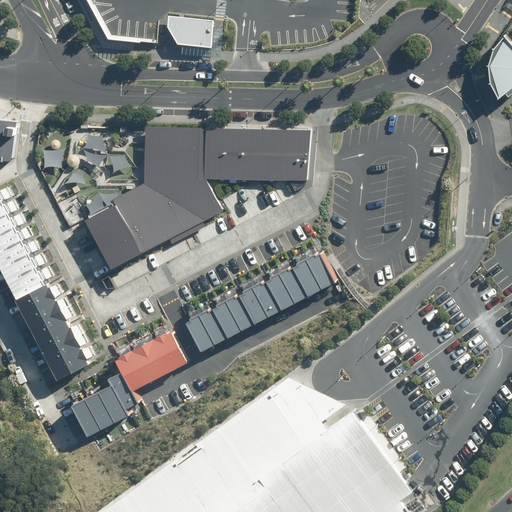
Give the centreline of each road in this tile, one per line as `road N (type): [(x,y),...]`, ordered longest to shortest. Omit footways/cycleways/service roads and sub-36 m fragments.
road 1 (residential): [(320,100),(315,195),(114,296),(94,290),(27,155),(37,92)]
road 2 (residential): [(83,70),(304,77),(392,45)]
road 3 (residential): [(320,100),(73,94)]
road 4 (residential): [(478,230),(480,130),(453,91),(424,76)]
